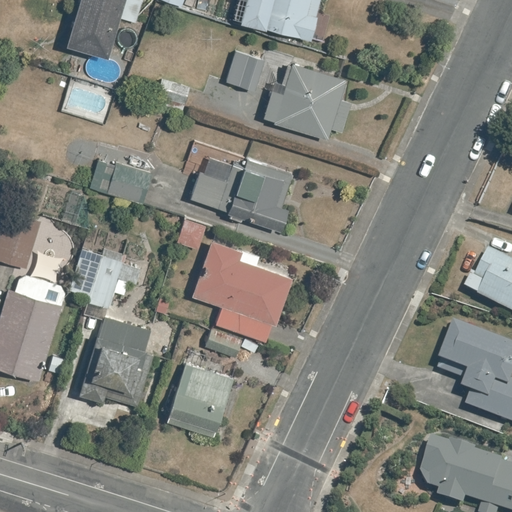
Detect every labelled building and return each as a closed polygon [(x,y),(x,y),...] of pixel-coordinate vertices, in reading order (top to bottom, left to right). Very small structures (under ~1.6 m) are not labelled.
[(135,22),(141,0),(80,0),(69,45),(109,56),(119,17),(135,22)] [(237,0),(232,17),(237,19),(309,39),(319,0),(237,0)] [(263,57),(234,49),(225,79),(254,88),(263,57)] [(348,78),(286,57),(267,117),(328,137),(331,126),(342,129),(351,101),(342,98),(348,78)] [(190,88),(160,78),(152,100),(183,110),(190,88)] [(151,167),(95,150),(85,186),(141,202),(151,167)] [(191,202),(260,223),(283,230),(290,207),(283,205),(291,179),(206,153),(194,193),(191,202)] [(44,212),(52,185),(17,175),(0,233),(0,261),(27,269),(44,212)] [(205,225),(184,219),(177,241),(198,247),(205,225)] [(215,322),(259,337),(268,340),(273,324),(276,324),(292,277),(256,265),(260,255),(213,239),(194,294),(221,304),(215,322)] [(122,258),(81,246),(67,294),(108,306),(113,290),(124,293),(127,280),(117,277),(122,258)] [(511,258),(490,248),(480,269),(476,267),(466,287),(473,290),(511,309),(511,258)] [(64,358),(46,352),(65,287),(13,272),(0,316),(0,366),(38,378),(42,367),(60,372),(64,358)] [(107,395),(136,403),(140,404),(153,356),(147,354),(154,329),(140,325),(103,315),(81,393),(106,400),(107,395)] [(511,342),(458,322),(439,373),(469,384),(467,388),(473,390),(468,405),(511,420),(511,342)] [(257,344),(213,328),(206,347),(236,358),(240,347),(255,352),(257,344)] [(169,421),(192,427),(189,440),(214,446),(218,428),(232,374),(184,362),(169,421)] [(511,461),(438,434),(420,481),(441,489),(440,494),(467,504),(470,497),(484,502),(480,511),(499,511),(501,507),(511,510),(511,461)]
